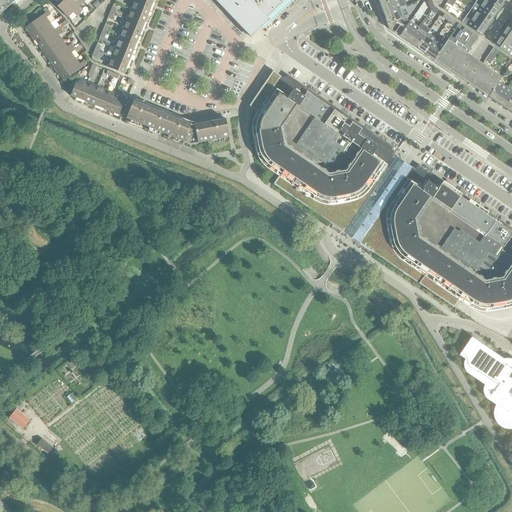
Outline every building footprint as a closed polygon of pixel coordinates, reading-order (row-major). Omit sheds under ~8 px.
[(0,0),(0,14),(9,6),(3,0),(0,0)] [(79,13),(66,0),(53,0),(52,1),(67,17),(73,12),(77,16),(79,13)] [(83,2),(81,0),(66,0),(79,13),(82,11),(78,7),(83,2)] [(151,7),(134,0),(133,0),(130,9),(147,16),(151,7)] [(270,20),(267,17),(251,0),(215,0),(237,24),(237,25),(238,24),(240,27),(241,27),(251,38),(270,20)] [(251,0),(267,17),(285,0),(251,0)] [(389,0),(379,4),(383,14),(400,7),(406,5),(404,0),(389,0)] [(501,9),(487,0),(476,0),(474,4),(493,17),(496,12),(497,13),(498,12),(501,9)] [(504,0),(487,0),(501,9),(503,5),(503,4),(502,3),(504,0)] [(474,4),(468,13),(489,27),(491,23),(491,22),(490,21),(493,17),(474,4)] [(404,17),(400,7),(383,14),(389,29),(394,33),(401,23),(406,27),(410,21),(404,17)] [(130,9),(126,19),(143,26),(147,16),(130,9)] [(32,36),(50,23),(46,17),(50,14),(48,11),(45,13),(25,27),(32,36)] [(489,27),(468,13),(462,22),(481,35),(484,30),(485,31),(486,30),(489,27)] [(126,19),(122,28),(139,35),(143,26),(126,19)] [(401,23),(394,33),(408,42),(418,27),(410,21),(406,27),(401,23)] [(54,29),(50,23),(32,36),(38,45),(60,29),(58,26),(54,29)] [(421,23),(418,27),(408,42),(417,48),(427,33),(430,29),(421,23)] [(501,30),(499,34),(511,42),(511,29),(507,26),(504,30),(503,30),(501,30)] [(122,28),(118,38),(135,45),(139,35),(122,28)] [(63,32),(60,29),(38,45),(45,54),(63,41),(58,35),(63,32)] [(427,33),(417,48),(425,54),(436,39),(427,33)] [(444,45),(434,60),(453,73),(466,53),(467,53),(478,37),(473,33),(464,46),(450,36),(444,45)] [(511,49),(511,42),(499,34),(497,37),(497,39),(498,39),(494,44),(509,54),(511,49)] [(118,38),(114,48),(131,55),(135,45),(118,38)] [(444,45),(436,39),(425,54),(434,60),(444,45)] [(63,41),(45,54),(51,63),(73,47),(71,44),(67,47),(63,41)] [(75,50),(73,47),(51,63),(57,72),(75,59),(71,53),(75,50)] [(490,63),(499,51),(493,47),(485,60),(490,63)] [(114,48),(110,57),(127,64),(131,55),(114,48)] [(476,60),(467,53),(466,53),(453,73),(463,80),(469,84),(482,64),(476,60)] [(127,64),(110,57),(106,67),(124,74),(127,64)] [(79,64),(75,59),(57,72),(64,80),(86,65),(84,61),(79,64)] [(501,77),(482,64),(469,84),(488,97),(498,82),(501,77)] [(273,71),(249,106),(257,111),(261,114),(259,115),(258,118),(257,120),(256,127),(256,132),(259,147),(259,150),(261,154),(262,157),(264,159),(265,160),(269,164),(271,166),(281,173),(279,176),(273,184),(330,223),(344,233),(395,156),(396,156),(381,145),(356,128),(357,126),(352,123),(351,124),(283,78),(280,76),(280,77),(273,72),(273,71)] [(80,99),(87,82),(77,78),(70,95),(80,99)] [(87,82),(80,99),(90,103),(96,86),(87,82)] [(507,88),(498,82),(488,97),(496,103),(507,88)] [(106,90),(96,86),(90,103),(99,107),(106,90)] [(511,98),(511,91),(507,88),(496,103),(505,108),(511,98)] [(116,94),(106,90),(99,107),(109,111),(116,94)] [(116,94),(109,111),(119,115),(125,98),(116,94)] [(133,101),(126,118),(183,141),(191,144),(208,141),(229,137),(225,119),(194,125),(191,124),(133,101)] [(360,243),(411,167),(404,161),(396,156),(395,156),(344,233),(353,238),(360,243)] [(360,243),(359,243),(373,253),(454,308),(454,307),(459,300),(462,296),(471,303),(473,304),(477,306),(482,307),(484,308),(490,307),(493,307),(504,305),(507,304),(509,304),(511,303),(511,302),(511,234),(433,180),(428,177),(415,169),(411,167),(360,243)] [(511,358),(511,359),(510,358),(509,358),(506,358),(505,359),(473,337),(461,355),(467,359),(466,360),(466,361),(466,362),(465,364),(465,365),(466,367),(466,368),(466,369),(467,370),(468,372),(470,373),(486,385),(486,386),(485,387),(485,388),(485,389),(485,390),(485,391),(485,393),(485,394),(486,395),(486,396),(487,397),(488,398),(489,399),(497,405),(497,406),(496,407),(496,409),(495,410),(495,412),(495,413),(495,415),(495,417),(496,418),(496,419),(497,421),(498,422),(500,425),(502,426),(504,427),(505,428),(507,429),(509,429),(511,429),(511,428),(511,358)] [(98,352),(101,346),(93,341),(89,347),(98,352)] [(29,420),(16,410),(9,418),(22,429),(29,420)] [(52,448),(41,439),(36,445),(47,454),(52,448)] [(49,457),(54,461),(60,454),(55,450),(49,457)]
